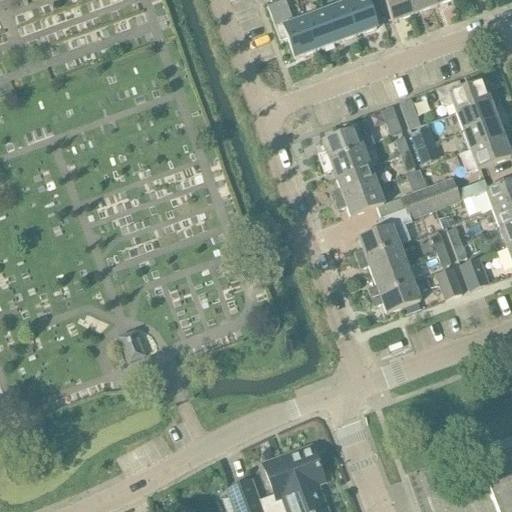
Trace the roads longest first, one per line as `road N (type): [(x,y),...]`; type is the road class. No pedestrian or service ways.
road 1 (residential): [(363,387),(263,109)]
road 2 (residential): [(81,511),(338,396)]
road 3 (residential): [(511,27),(487,25),(263,109)]
road 4 (residential): [(363,387),(511,331)]
road 5 (residential): [(380,511),(338,396)]
